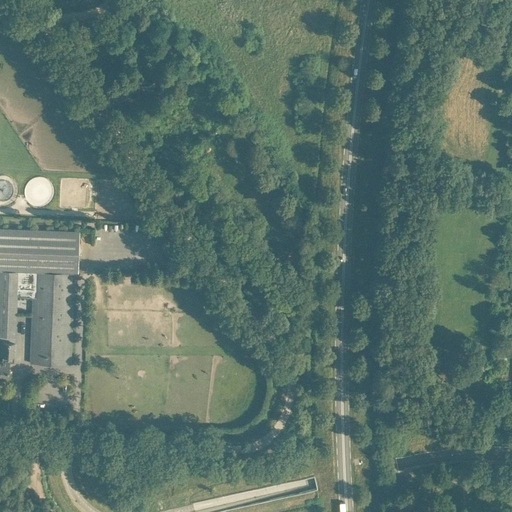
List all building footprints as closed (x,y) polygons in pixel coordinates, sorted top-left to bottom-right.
[(105,36),(102,28),(82,36),(85,44),(105,36)] [(152,63),(135,74),(144,87),(161,76),(152,63)] [(192,120),(199,134),(209,129),(202,116),(192,120)] [(0,226),(0,334),(15,335),(16,296),(32,296),(30,362),(71,363),(74,272),(78,272),(79,230),(69,229),(0,226)] [(80,243),(91,244),(92,230),(81,230),(80,243)] [(0,378),(8,379),(9,361),(8,361),(8,356),(14,356),(15,343),(2,342),(2,356),(4,356),(4,361),(0,360),(0,378)]
